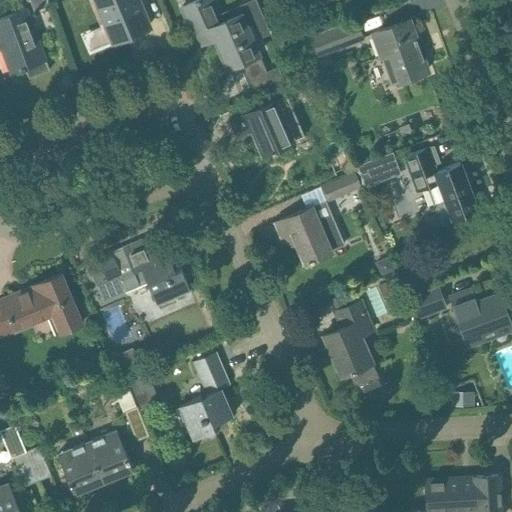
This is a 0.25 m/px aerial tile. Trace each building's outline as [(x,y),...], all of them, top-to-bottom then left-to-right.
[(31,0),(35,10),(50,4),(48,0),(31,0)] [(137,0),(96,0),(101,11),(87,17),(99,46),(148,26),(137,0)] [(221,21),(211,0),(196,0),(182,7),(193,34),(210,27),(227,67),(259,54),(241,13),(221,21)] [(25,68),(25,67),(28,65),(31,73),(47,67),(48,70),(49,70),(26,8),(0,17),(0,44),(10,72),(20,68),(21,70),(25,68)] [(364,37),(357,17),(310,35),(317,54),(364,37)] [(380,55),(391,84),(427,71),(408,20),(373,32),(381,54),(380,55)] [(304,135),(287,94),(230,118),(236,133),(251,127),(262,153),(271,149),(272,151),(276,149),(276,147),(304,135)] [(470,212),(470,214),(482,210),(476,193),(472,194),(460,162),(436,171),(433,164),(439,162),(433,147),(404,158),(416,191),(439,183),(445,201),(434,205),(442,225),(457,219),(456,217),(470,212)] [(366,184),(380,179),(374,162),(360,168),(366,184)] [(322,185),(328,200),(361,186),(354,171),(322,185)] [(314,259),(313,257),(344,244),(333,219),(321,225),(312,205),(275,222),(281,236),(291,232),(304,262),(308,260),(309,261),(314,259)] [(97,257),(107,281),(118,277),(125,292),(147,282),(157,303),(190,289),(171,246),(153,253),(152,249),(158,247),(152,234),(97,257)] [(0,305),(0,335),(52,314),(60,331),(83,322),(61,272),(30,285),(32,288),(17,294),(16,291),(0,298),(3,304),(0,305)] [(416,320),(446,308),(437,286),(407,297),(416,320)] [(451,297),(468,343),(484,338),(481,330),(508,321),(511,332),(511,328),(499,293),(475,302),(470,290),(451,297)] [(356,385),(378,376),(360,334),(373,329),(360,300),(335,310),(342,326),(323,334),(341,374),(349,371),(356,385)] [(178,405),(192,438),(215,429),(213,423),(233,414),(221,387),(230,383),(216,351),(192,361),(206,393),(178,405)] [(132,387),(150,379),(146,368),(127,376),(132,387)] [(474,406),(473,394),(457,395),(458,407),(474,406)] [(137,441),(150,436),(138,407),(125,412),(137,441)] [(14,423),(0,429),(0,431),(10,457),(13,456),(26,451),(14,423)] [(87,441),(103,481),(132,468),(116,429),(87,441)] [(73,493),(103,481),(87,441),(57,453),(73,493)] [(26,451),(38,481),(51,475),(39,445),(26,451)] [(38,481),(26,451),(13,456),(25,486),(38,481)] [(500,511),(498,475),(426,479),(428,510),(477,507),(477,511),(500,511)] [(20,511),(8,482),(0,485),(0,511),(20,511)]
